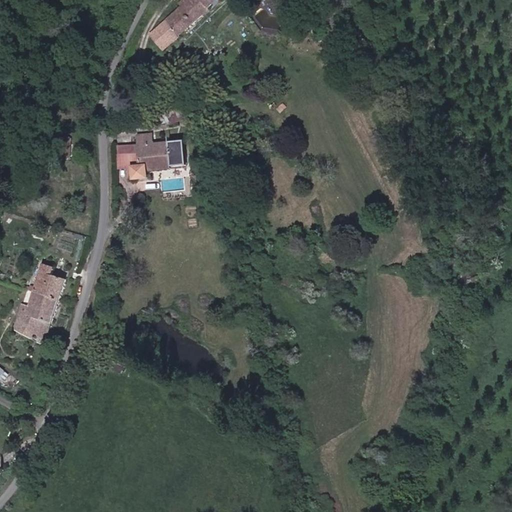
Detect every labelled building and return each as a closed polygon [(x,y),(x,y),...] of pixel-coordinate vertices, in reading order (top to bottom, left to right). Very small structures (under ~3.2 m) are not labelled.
[(219,0),(183,0),(181,2),(185,6),(152,35),(165,48),(219,0)] [(153,169),(176,167),(176,161),(190,160),(188,143),(174,144),(174,141),(153,143),(152,132),(142,133),(145,169),(140,169),(141,183),(154,182),(153,169)] [(69,135),(62,135),(62,142),(60,141),(59,152),(70,153),(71,143),(68,143),(69,135)] [(60,269),(47,265),(34,304),(28,302),(22,318),(17,333),(51,344),(71,280),(58,276),(60,269)] [(8,372),(1,382),(10,388),(17,378),(8,372)]
